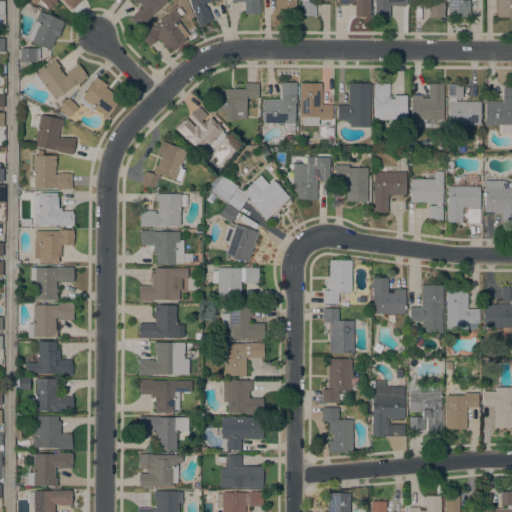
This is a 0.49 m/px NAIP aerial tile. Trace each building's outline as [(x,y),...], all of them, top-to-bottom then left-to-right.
[(80,0),(72,8),(69,5),(69,6),(63,0),(55,0),(56,1),(48,8),(46,6),(45,6),(42,3),(43,3),(40,0),(80,0)] [(166,0),(149,17),(150,18),(140,28),(129,17),(139,7),(140,8),(142,6),(136,0),(166,0)] [(198,25),(191,9),(192,9),(188,0),(217,0),(215,1),(214,0),(211,0),(203,4),(205,7),(206,6),(212,19),(198,25)] [(244,14),(243,1),(231,1),(231,0),(259,0),(259,14),(244,14)] [(296,0),(296,15),(274,15),(274,0),(296,0)] [(309,0),(309,1),(315,1),(315,15),(300,15),(300,1),(301,1),(301,0),(309,0)] [(368,0),(369,16),(354,16),(354,4),(337,4),(337,0),(368,0)] [(407,0),(407,5),(389,5),(389,17),(374,16),(374,0),(407,0)] [(443,0),(443,3),(444,3),(444,17),(428,16),(428,0),(443,0)] [(447,16),(448,1),(446,1),(446,0),(469,0),(469,17),(447,16)] [(511,0),(511,17),(496,17),(496,0),(511,0)] [(188,34),(184,37),(186,39),(171,51),(168,47),(166,49),(157,38),(147,46),(139,35),(150,26),(151,26),(173,9),(180,17),(176,20),(188,34)] [(31,42),(32,39),(27,37),(39,10),(63,21),(58,33),(60,34),(58,37),(55,36),(51,46),(50,46),(49,49),(46,48),(45,49),(43,48),(43,47),(31,42)] [(20,61),(20,47),(39,48),(39,59),(34,59),(34,62),(20,61)] [(77,63),(87,76),(74,85),(74,84),(54,99),(43,85),(40,88),(31,77),(54,59),(59,65),(57,67),(64,76),(66,74),(65,73),(77,63)] [(92,105),(89,109),(79,102),(82,97),(81,97),(96,76),(107,84),(105,87),(111,92),(112,91),(120,98),(107,116),(92,105)] [(294,122),(262,123),(262,99),(280,99),(280,82),(295,82),(295,96),(294,96),(294,99),(294,122)] [(299,82),(321,82),(320,104),(331,104),(331,120),(329,120),(329,122),(323,122),(323,119),(318,119),(318,124),(302,124),(302,116),(299,116),(299,82)] [(213,111),(213,89),(244,89),(244,83),(258,83),(258,98),(245,98),(245,118),(235,118),(235,120),(223,120),(223,111),(213,111)] [(350,122),(350,119),(337,119),(337,105),(348,105),(348,83),(369,83),(369,110),(371,110),(371,122),(350,122)] [(406,119),(373,119),(374,83),(388,83),(388,95),(406,95),(406,119)] [(442,119),(410,119),(410,94),(427,95),(428,83),(443,83),(442,119)] [(455,98),(455,101),(480,101),(480,124),(448,124),(448,101),(448,98),(447,98),(447,84),(462,84),(462,98),(455,98)] [(511,124),(484,124),(484,101),(502,101),(502,84),(511,84),(511,124)] [(77,107),(67,117),(58,108),(57,108),(62,103),(59,101),(64,97),(66,99),(67,97),(68,98),(77,107)] [(174,128),(182,119),(183,120),(186,118),(194,126),(195,125),(187,116),(198,106),(206,114),(200,120),(202,123),(205,120),(206,121),(209,117),(223,130),(222,131),(224,134),(223,138),(210,151),(209,149),(202,155),(185,138),(185,139),(174,128)] [(72,153),(33,146),(37,127),(32,126),(34,114),(39,115),(40,114),(63,119),(61,127),(59,126),(57,138),(60,138),(60,137),(70,139),(70,136),(75,137),(72,153)] [(229,132),(241,145),(234,151),(225,142),(227,140),(224,137),(225,136),(229,132)] [(185,150),(179,167),(184,170),(179,181),(174,179),(158,173),(157,176),(158,176),(153,189),(139,183),(144,170),(151,173),(155,164),(156,165),(161,155),(155,153),(160,140),(185,150)] [(33,187),(33,155),(56,155),(55,166),(54,166),(54,174),(56,174),(56,173),(59,173),(59,172),(67,172),(67,173),(71,173),(71,188),(55,188),(55,189),(53,189),(53,188),(51,188),(47,188),(46,188),(46,187),(39,187),(36,187),(33,187)] [(329,157),(328,180),(316,179),(315,199),(294,198),(295,182),(292,182),(292,163),(305,164),(306,156),(329,157)] [(366,201),(345,201),(346,179),(334,179),(334,164),(348,165),(348,167),(367,167),(366,201)] [(481,169),(489,169),(489,177),(481,177),(481,169)] [(405,172),(405,195),(387,195),(387,212),(372,211),(372,192),(373,192),(373,171),(405,172)] [(433,179),(433,171),(442,171),(442,202),(441,202),(441,205),(442,205),(442,219),(428,219),(428,205),(435,205),(435,202),(410,202),(410,179),(433,179)] [(260,175),(267,184),(272,180),(277,186),(278,185),(288,197),(264,219),(249,201),(250,200),(242,190),(260,175)] [(234,185),(224,180),(217,195),(227,200),(234,185)] [(511,223),(501,223),(501,211),(483,211),(484,180),(504,180),(504,187),(511,187),(511,223)] [(479,186),(479,222),(466,222),(466,209),(467,209),(467,206),(461,206),(461,222),(446,221),(447,186),(475,186),(479,186)] [(246,198),(238,210),(227,202),(234,190),(246,198)] [(56,192),(56,196),(57,196),(57,207),(61,207),(61,210),(72,210),(72,213),(73,213),(73,225),(58,225),(58,224),(34,224),(34,215),(33,215),(33,194),(38,194),(38,192),(56,192)] [(179,193),(179,194),(186,194),(186,206),(179,206),(179,225),(154,225),(154,226),(139,226),(139,210),(154,210),(154,213),(157,213),(157,201),(155,200),(155,193),(179,193)] [(211,203),(205,199),(209,193),(215,196),(211,203)] [(225,203),(237,211),(229,223),(218,215),(225,203)] [(234,228),(235,224),(257,231),(247,261),(236,258),(236,259),(232,258),(232,257),(225,254),(229,243),(222,240),(227,225),(234,228)] [(58,230),(58,229),(73,229),(73,244),(60,244),(60,257),(57,257),(57,262),(38,262),(38,259),(33,259),(33,241),(34,241),(34,230),(58,230)] [(174,262),(174,263),(155,263),(155,254),(152,254),(152,245),(140,245),(140,237),(139,237),(139,230),(154,230),(154,231),(178,231),(178,240),(182,240),(183,262),(174,262)] [(328,290),(328,260),(351,260),(350,292),(337,292),(337,303),(322,303),(322,290),(323,290),(328,290)] [(54,267),(71,267),(71,271),(73,271),(72,282),(57,282),(57,280),(55,280),(55,289),(57,289),(57,292),(56,292),(56,296),(57,296),(57,299),(34,299),(34,280),(29,280),(29,267),(54,267)] [(186,268),(186,278),(180,278),(180,290),(178,290),(178,299),(153,299),(153,301),(138,301),(138,296),(139,296),(139,286),(150,286),(150,273),(153,273),(153,267),(186,268)] [(257,267),(257,282),(243,282),(243,281),(240,281),(240,299),(217,299),(217,283),(211,283),(211,270),(217,270),(217,267),(257,267)] [(372,277),(387,277),(387,289),(404,289),(404,313),(372,313),(372,277)] [(421,333),(421,321),(409,321),(409,307),(420,307),(420,285),(441,285),(441,301),(443,301),(443,306),(441,306),(441,333),(421,333)] [(466,328),(446,328),(446,308),(444,308),(444,304),(446,304),(446,286),(466,286),(466,309),(478,309),(478,323),(466,323),(466,328)] [(509,304),(509,300),(501,300),(501,286),(511,286),(511,327),(483,327),(483,304),(509,304)] [(58,305),(58,304),(73,304),(72,320),(57,319),(57,318),(55,318),(54,329),(56,329),(56,337),(27,336),(27,323),(32,323),(32,304),(58,305)] [(175,305),(175,324),(183,324),(183,337),(161,337),(138,337),(138,322),(152,323),(152,324),(154,324),(154,315),(152,315),(152,311),(153,311),(153,304),(175,305)] [(219,313),(227,313),(227,306),(251,305),(251,317),(248,317),(249,323),(263,323),(263,338),(227,338),(227,326),(222,326),(219,313)] [(352,353),(328,352),(329,322),(321,321),(322,308),(337,308),(337,320),(353,320),(352,353)] [(55,341),(55,350),(58,350),(58,359),(71,359),(71,367),(72,367),(72,374),(58,374),(58,373),(25,373),(25,362),(36,362),(36,341),(55,341)] [(152,375),(137,375),(137,359),(152,359),(152,361),(154,361),(155,349),(153,349),(153,342),(183,342),(183,358),(188,358),(187,374),(152,374),(152,375)] [(222,343),(244,343),(262,342),(263,357),(245,357),(245,375),(222,375),(222,343)] [(382,346),(378,353),(372,349),(376,342),(382,346)] [(350,390),(337,390),(337,402),(321,402),(321,388),(327,388),(327,358),(350,358),(350,390)] [(29,377),(29,389),(17,389),(17,377),(29,377)] [(35,378),(56,378),(56,380),(57,380),(57,388),(56,388),(55,397),(57,397),(57,396),(71,396),(71,398),(72,398),(72,409),(71,409),(71,411),(48,411),(48,410),(34,410),(34,409),(29,409),(30,398),(35,398),(35,378)] [(178,409),(173,409),(173,412),(154,412),(154,408),(154,397),(150,397),(150,394),(138,394),(138,379),(153,379),(153,380),(191,380),(191,392),(189,392),(189,393),(182,392),(182,391),(178,391),(178,409)] [(404,386),(403,418),(388,418),(388,423),(404,424),(403,436),(370,436),(371,422),(371,395),(372,395),(373,379),(384,380),(384,386),(404,386)] [(226,401),(222,401),(222,380),(251,380),(251,391),(248,391),(248,398),(262,398),(262,412),(226,412),(226,401)] [(495,386),(511,386),(511,427),(493,427),(493,406),(482,405),(482,391),(495,391),(495,386)] [(440,430),(426,430),(426,418),(422,418),(422,430),(408,430),(408,416),(421,416),(421,412),(408,411),(408,392),(440,393),(440,430)] [(477,407),(466,407),(465,429),(444,428),(445,395),(464,395),(464,392),(478,392),(477,405),(477,407)] [(352,452),(327,452),(328,440),(331,440),(331,433),(328,433),(328,421),(321,421),(321,407),(337,407),(337,419),(352,419),(352,452)] [(56,415),(56,420),(59,421),(59,433),(71,433),(71,448),(57,448),(57,447),(32,447),(32,436),(35,436),(35,435),(32,435),(32,419),(36,419),(36,415),(56,415)] [(187,417),(187,431),(175,431),(175,449),(152,449),(153,438),(155,438),(155,431),(137,431),(137,416),(187,417)] [(262,416),(262,438),(240,438),(240,449),(239,449),(239,451),(226,451),(226,438),(221,438),(221,416),(262,416)] [(32,453),(57,454),(57,452),(72,453),(71,468),(56,468),(56,466),(54,466),(54,478),(56,478),(56,486),(32,485),(27,485),(27,472),(32,472),(32,453)] [(138,473),(148,473),(148,471),(145,471),(145,468),(138,468),(138,463),(137,463),(137,453),(152,453),(152,454),(181,455),(181,462),(176,462),(176,465),(177,465),(176,482),(171,482),(171,486),(138,486),(138,473)] [(226,454),(240,454),(240,465),(262,466),(261,488),(218,487),(219,467),(225,467),(226,454)] [(32,511),(32,503),(28,503),(28,491),(33,491),(33,490),(53,490),(53,489),(71,490),(71,505),(56,505),(56,503),(53,503),(53,511),(32,511)] [(177,511),(137,511),(137,507),(152,507),(152,510),(154,510),(154,498),(152,498),(152,490),(177,491),(177,492),(181,492),(181,504),(177,504),(177,511)] [(221,511),(221,492),(244,492),(248,492),(248,491),(262,491),(262,506),(248,506),(248,505),(244,505),(244,511),(221,511)] [(481,511),(481,508),(506,509),(506,505),(499,505),(499,491),(511,491),(511,511),(481,511)] [(349,511),(326,511),(326,493),(349,493),(349,511)] [(444,511),(444,505),(444,494),(458,494),(458,511),(444,511)] [(439,511),(407,511),(407,507),(425,507),(425,495),(440,495),(439,511)] [(370,511),(370,501),(385,501),(385,511),(370,511)]
